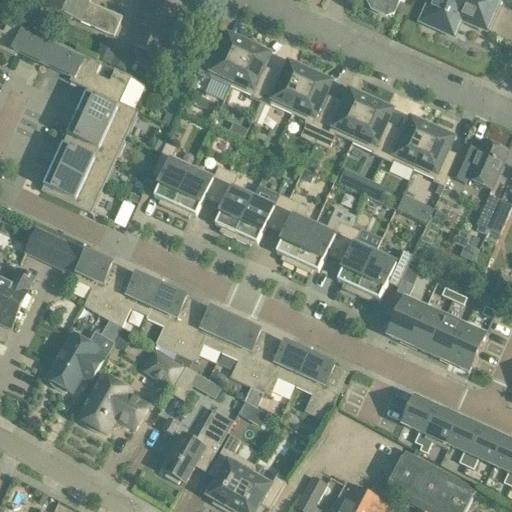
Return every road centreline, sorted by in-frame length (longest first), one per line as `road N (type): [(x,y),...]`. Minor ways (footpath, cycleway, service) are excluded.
road 1 (residential): [(489,412),(0,190)]
road 2 (residential): [(511,113),(244,0)]
road 3 (residential): [(123,511),(0,444)]
